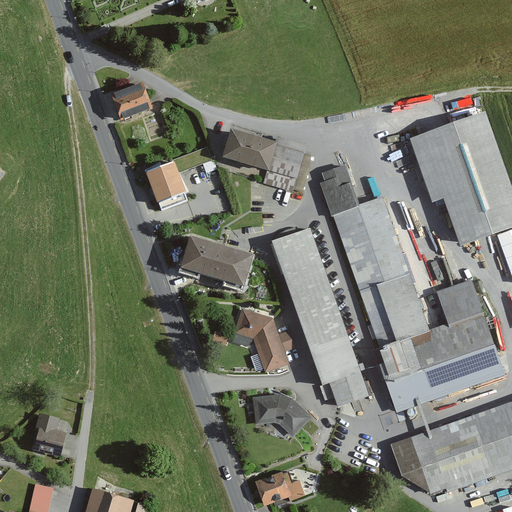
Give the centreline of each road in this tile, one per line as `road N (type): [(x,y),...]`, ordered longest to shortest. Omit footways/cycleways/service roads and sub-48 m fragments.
road 1 (secondary): [(55,0),(242,511)]
road 2 (track): [(75,56),(67,94),(92,387)]
road 3 (unknown): [(267,234),(303,382)]
